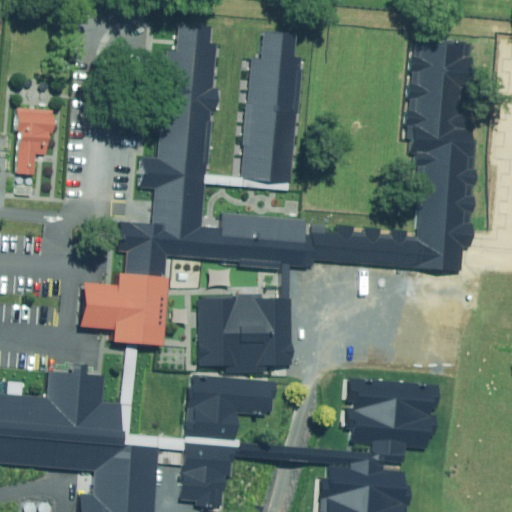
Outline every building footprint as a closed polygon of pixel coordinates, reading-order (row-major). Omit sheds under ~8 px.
[(123,242),(122,267),(166,270),(168,248),(462,270),(480,35),(409,30),(403,114),(417,115),(408,228),(282,218),(297,22),(252,19),(237,218),(199,216),(214,16),(161,12),(145,216),(110,213),(107,241),(123,242)] [(46,110),(13,108),(11,132),(15,133),(12,173),(31,175),(32,155),(43,156),(46,110)] [(17,185),(17,195),(32,196),(33,186),(17,185)] [(156,348),(161,282),(126,279),(111,278),(110,292),(77,290),(74,330),(107,332),(106,344),(130,346),(156,348)] [(286,287),(203,288),(204,355),(287,355),(286,287)] [(46,389),(0,385),(0,455),(74,461),(70,511),(147,511),(152,440),(112,437),(115,394),(99,393),(101,367),(48,363),(46,389)] [(272,371),(188,364),(183,428),(231,432),(233,406),(269,409),(272,371)] [(434,374),(346,369),(343,427),(430,432),(434,374)] [(221,444),(177,440),(173,496),(216,499),(221,444)] [(400,460),(318,454),(315,506),(396,511),(400,460)]
